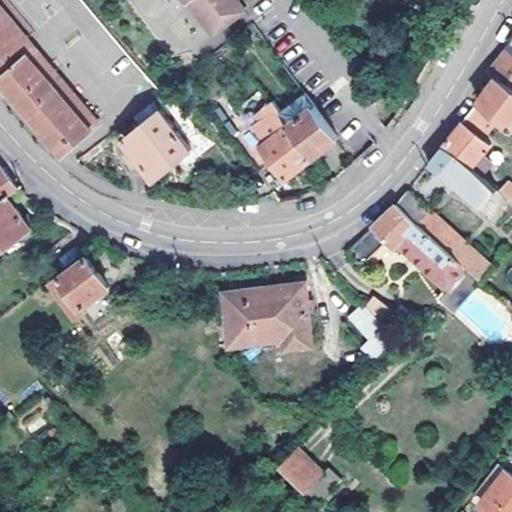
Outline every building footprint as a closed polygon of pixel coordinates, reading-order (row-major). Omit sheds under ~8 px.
[(158,0),(166,10),(179,0),(180,0),(212,40),(249,12),(239,0),(158,0)] [(0,71),(67,151),(70,149),(101,122),(0,1),(0,71)] [(500,77),(511,85),(511,46),(503,57),(493,71),(500,77)] [(481,101),(502,118),(511,125),(511,85),(500,77),(490,89),(481,101)] [(136,116),(142,124),(162,109),(163,111),(185,92),(178,82),(136,116)] [(304,89),(280,106),(292,122),(316,105),(304,89)] [(235,133),(251,122),(235,99),(219,111),(235,133)] [(447,143),(474,167),(493,143),(487,137),(502,118),(481,101),(463,122),(447,143)] [(292,122),(280,106),(279,104),(260,120),(271,136),(263,144),(287,176),(316,154),(292,122)] [(316,105),(292,122),(316,154),(340,136),(316,105)] [(162,109),(142,124),(126,138),(158,177),(194,149),(163,111),(162,109)] [(474,167),(447,143),(431,162),(450,176),(495,213),(508,198),(474,167)] [(0,202),(10,195),(21,188),(12,177),(4,166),(0,168),(0,202)] [(419,222),(431,211),(410,190),(403,198),(400,202),(419,222)] [(10,195),(0,202),(0,249),(3,247),(8,254),(37,234),(10,195)] [(469,267),(419,222),(400,202),(375,226),(357,242),(355,245),(353,249),(353,254),(355,257),(358,259),(361,261),(365,261),(370,259),(390,241),(397,247),(399,244),(449,290),(469,267)] [(433,208),(431,211),(419,222),(469,267),(483,280),(496,266),(433,208)] [(88,305),(95,314),(120,294),(87,252),(60,272),(87,306),(88,305)] [(288,346),(316,344),(309,281),(228,291),(233,342),(287,337),(288,346)] [(368,344),(380,357),(399,338),(368,303),(356,316),(374,336),(368,344)] [(77,448),(91,464),(103,454),(88,437),(77,448)] [(279,463),(306,487),(324,467),(297,443),(279,463)] [(319,501),(340,480),(329,469),(308,490),(319,501)] [(484,503),(494,511),(511,511),(511,473),(509,471),(484,503)]
